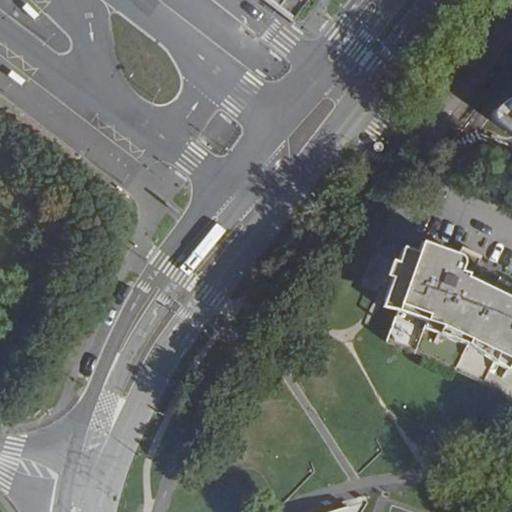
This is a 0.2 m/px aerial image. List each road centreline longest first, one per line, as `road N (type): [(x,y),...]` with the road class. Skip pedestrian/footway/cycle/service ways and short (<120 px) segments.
road 1 (tertiary): [(104,490),(147,388),(186,323),(437,0)]
road 2 (tertiary): [(377,0),(164,264),(116,347),(66,481)]
